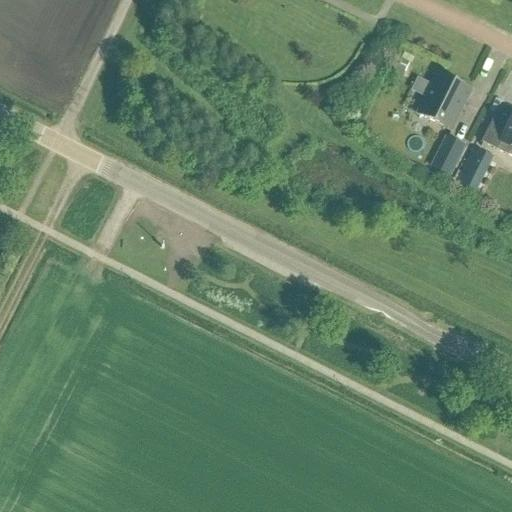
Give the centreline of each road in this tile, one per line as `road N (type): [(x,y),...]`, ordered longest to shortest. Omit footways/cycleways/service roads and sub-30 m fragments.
road 1 (tertiary): [(511,372),(0,113)]
road 2 (track): [(60,143),(128,0)]
